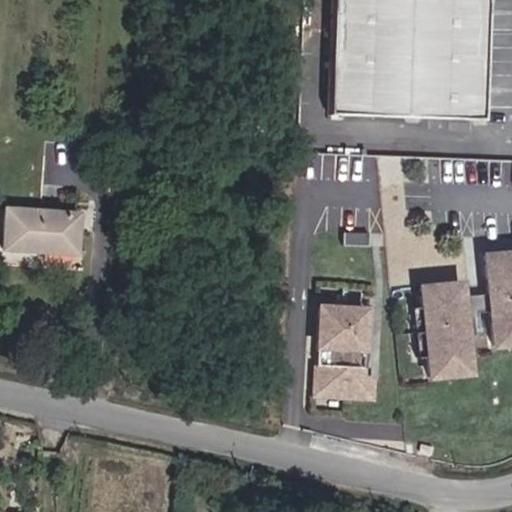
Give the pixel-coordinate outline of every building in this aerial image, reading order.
[(488,0),(333,0),(330,112),(482,119),(488,0)] [(83,209),(6,205),(5,250),(83,257),(83,209)] [(511,251),(482,253),(491,349),(511,348),(511,251)] [(479,379),(468,281),(421,284),(430,377),(479,379)] [(361,373),(365,303),(312,300),(307,396),(376,400),(378,373),(361,373)]
